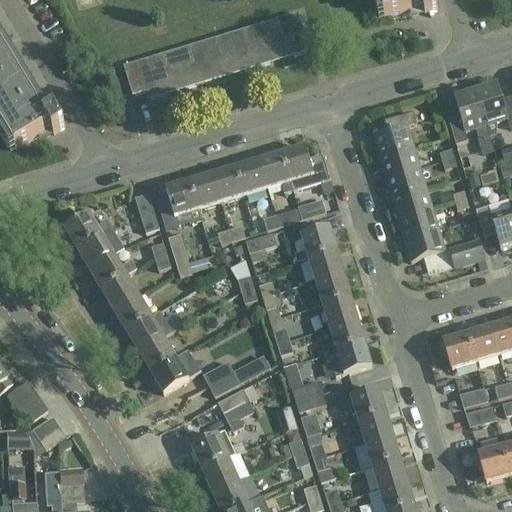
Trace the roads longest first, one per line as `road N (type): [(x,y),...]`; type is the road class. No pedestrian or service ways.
road 1 (tertiary): [(148,511),(82,398),(0,292)]
road 2 (residential): [(105,169),(330,102)]
road 3 (residential): [(396,322),(330,102)]
road 4 (residential): [(451,511),(396,322)]
road 5 (residential): [(105,169),(7,0)]
road 6 (residential): [(330,102),(467,62)]
road 7 (residential): [(396,322),(511,287)]
